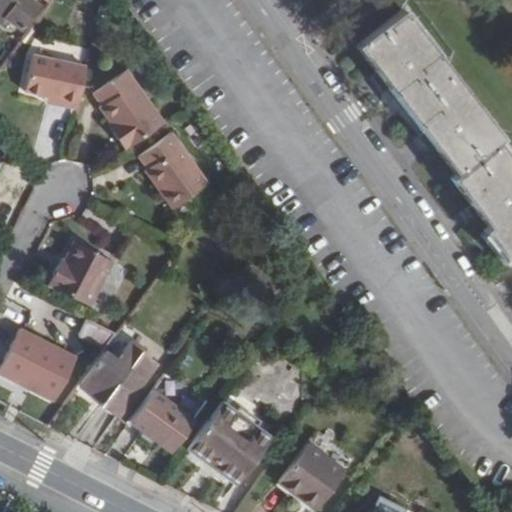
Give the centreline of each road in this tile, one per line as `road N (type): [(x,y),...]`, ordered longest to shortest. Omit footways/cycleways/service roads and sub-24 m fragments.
road 1 (residential): [(260,0),(511,348)]
road 2 (tertiary): [(129,511),(0,446)]
